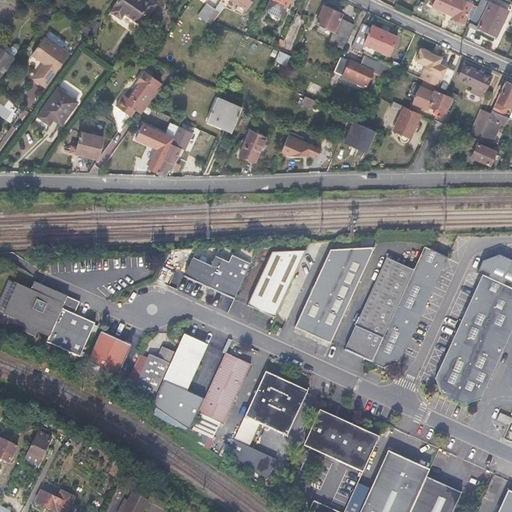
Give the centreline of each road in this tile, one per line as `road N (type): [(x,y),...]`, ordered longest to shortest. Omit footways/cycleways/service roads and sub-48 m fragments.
road 1 (residential): [(0,182),(511,182)]
road 2 (residential): [(399,405),(184,307),(106,308)]
road 3 (residential): [(399,405),(476,240),(511,240)]
road 4 (residential): [(511,68),(364,0)]
road 5 (residential): [(511,456),(399,405)]
